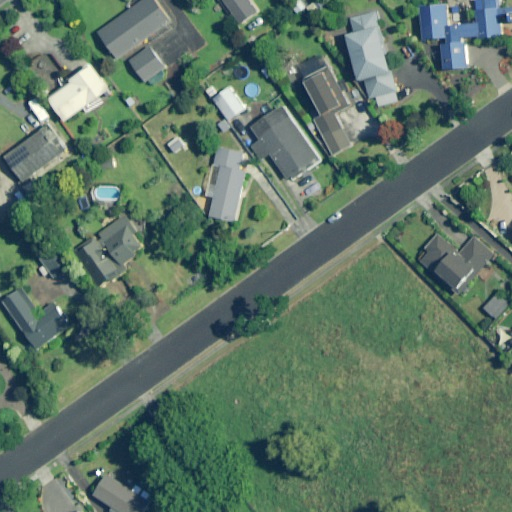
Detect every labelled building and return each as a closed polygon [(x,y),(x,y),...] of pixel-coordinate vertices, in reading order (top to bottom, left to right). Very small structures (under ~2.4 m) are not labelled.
[(173,21),(157,0),(148,0),(101,34),(120,60),(173,21)] [(259,13),(249,0),(227,0),(225,1),(243,25),(259,13)] [(467,39),(504,37),(502,0),(478,0),(480,24),(449,26),(448,5),(423,6),(425,40),(444,39),(446,70),(469,69),(467,39)] [(402,101),(374,8),(349,16),(355,34),(348,36),(362,82),(367,80),(372,99),(378,97),(381,107),(402,101)] [(151,47),(130,62),(146,84),(149,81),(153,87),(166,78),(164,75),(168,72),(151,47)] [(113,91),(96,66),(75,81),(76,83),(52,100),(67,122),(87,109),(90,113),(103,103),(101,99),(113,91)] [(350,106),(332,68),(307,80),(325,116),(317,120),(334,156),(353,147),(336,113),(350,106)] [(247,110),(231,87),(215,98),(230,121),(247,110)] [(51,116),(38,98),(31,103),(43,122),(51,116)] [(322,162),(283,108),(253,130),(263,142),(254,148),(264,162),(273,155),(293,183),(322,162)] [(53,140),(47,131),(9,159),(26,183),(69,151),(59,137),(53,140)] [(186,146),(180,137),(170,145),(177,153),(186,146)] [(246,153),(221,149),(217,168),(223,169),(213,217),(239,222),(249,172),(242,171),(246,153)] [(110,157),(109,151),(101,152),(104,170),(117,168),(115,156),(110,157)] [(98,238),(79,250),(103,289),(132,270),(128,264),(141,256),(139,252),(146,248),(127,219),(103,235),(106,240),(101,243),(98,238)] [(463,255),(442,235),(429,250),(432,253),(423,262),(437,275),(440,271),(462,292),(496,255),(478,238),(463,255)] [(72,267),(62,252),(46,264),(56,278),(72,267)] [(152,288),(142,276),(130,286),(140,298),(152,288)] [(44,317),(25,290),(7,304),(41,351),(75,326),(60,305),(44,317)] [(511,305),(500,294),(486,309),(498,319),(511,305)] [(145,511),(152,503),(111,474),(96,495),(114,508),(112,511),(113,511),(145,511)]
